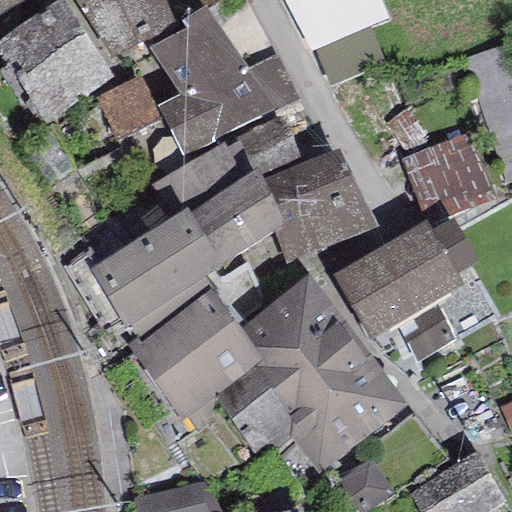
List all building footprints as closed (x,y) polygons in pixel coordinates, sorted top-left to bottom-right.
[(58,0),(0,41),(0,58),(46,125),(112,77),(58,0)] [(0,0),(0,13),(25,0),(0,0)] [(72,0),(109,59),(175,27),(162,0),(72,0)] [(381,0),(283,0),(311,52),(314,51),(367,27),(389,18),(381,0)] [(204,7),(180,22),(187,28),(149,48),(178,95),(157,106),(183,157),(297,99),(275,55),(248,70),(204,7)] [(367,27),(314,51),(329,86),(384,64),(367,27)] [(511,50),(465,63),(505,181),(511,178),(511,50)] [(95,98),(116,142),(161,120),(139,76),(95,98)] [(262,179),(301,162),(282,117),(223,142),(150,186),(171,218),(186,209),(190,212),(256,168),(262,179)] [(429,153),(400,164),(427,228),(494,203),(469,139),(429,153)] [(377,226),(338,149),(301,162),(262,179),(256,168),(190,212),(222,265),(273,232),(286,264),(377,226)] [(171,218),(90,269),(125,329),(129,326),(206,275),(222,265),(190,212),(186,209),(171,218)] [(425,222),(383,247),(420,312),(466,286),(459,274),(479,263),(453,218),(430,231),(425,222)] [(370,341),(420,312),(383,247),(332,276),(370,341)] [(213,287),(206,275),(129,326),(137,337),(141,343),(170,322),(210,291),(213,287)] [(407,405),(309,275),(239,329),(262,360),(223,390),(214,397),(254,455),(271,442),(275,449),(291,437),(319,474),(407,405)] [(170,322),(223,390),(262,360),(239,329),(210,291),(170,322)] [(443,321),(407,343),(416,362),(453,340),(443,321)] [(223,390),(170,322),(141,343),(137,337),(125,345),(181,422),(214,397),(223,390)] [(511,402),(499,408),(511,434),(511,402)] [(477,453),(409,493),(419,511),(489,511),(505,504),(477,453)] [(363,511),(390,494),(371,462),(335,479),(358,511),(363,511)] [(208,511),(202,484),(134,497),(137,511),(208,511)]
